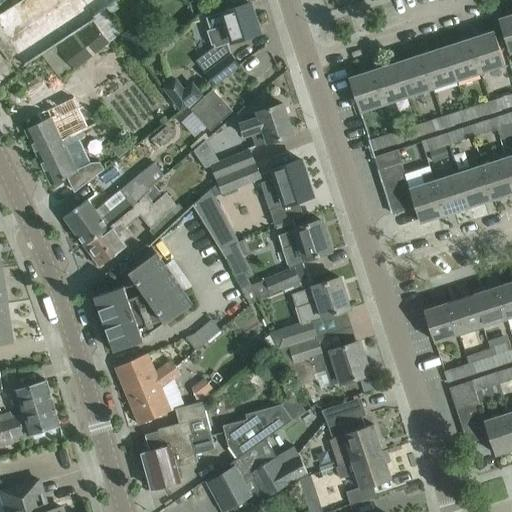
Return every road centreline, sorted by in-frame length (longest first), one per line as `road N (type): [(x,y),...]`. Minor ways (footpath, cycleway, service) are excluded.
road 1 (residential): [(124,511),(70,331),(0,164)]
road 2 (residential): [(450,511),(373,264)]
road 3 (residential): [(373,264),(310,66)]
road 4 (residential): [(310,66),(506,0)]
road 5 (residential): [(373,264),(511,222)]
